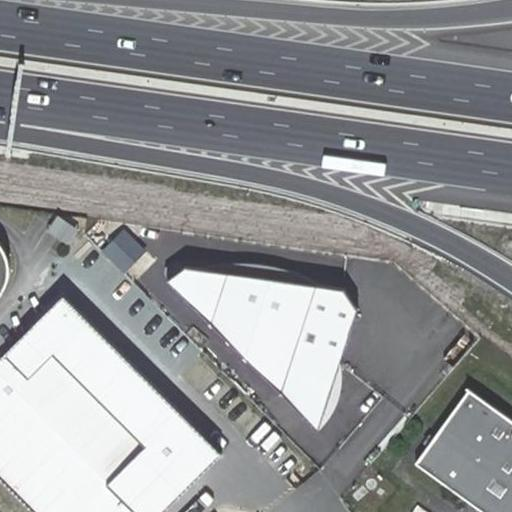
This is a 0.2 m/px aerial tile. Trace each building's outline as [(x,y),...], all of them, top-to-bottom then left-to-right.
[(125,230),(103,251),(125,274),(147,253),(125,230)] [(0,295),(1,295),(6,286),(10,273),(9,259),(7,250),(0,241),(0,240),(0,295)] [(158,273),(313,419),(353,298),(340,279),(175,255),(158,273)] [(59,300),(0,359),(0,482),(30,511),(157,511),(215,455),(59,300)] [(511,511),(511,412),(476,387),(422,462),(492,511),(511,511)]
